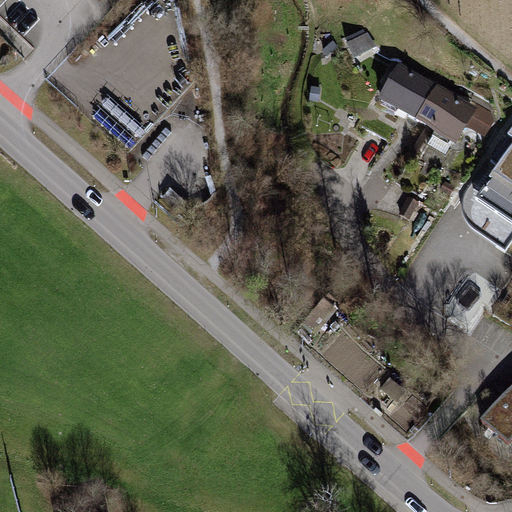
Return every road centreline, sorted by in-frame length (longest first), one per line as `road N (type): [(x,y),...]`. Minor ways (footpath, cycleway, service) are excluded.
road 1 (tertiary): [(0,125),(434,511)]
road 2 (track): [(202,0),(236,201),(231,232),(205,277)]
